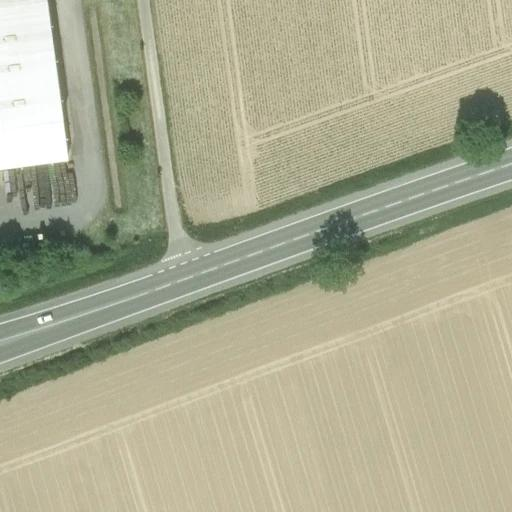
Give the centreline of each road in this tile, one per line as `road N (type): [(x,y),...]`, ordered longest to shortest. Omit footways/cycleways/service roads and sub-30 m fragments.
road 1 (secondary): [(0,344),(511,163)]
road 2 (track): [(150,0),(182,280)]
